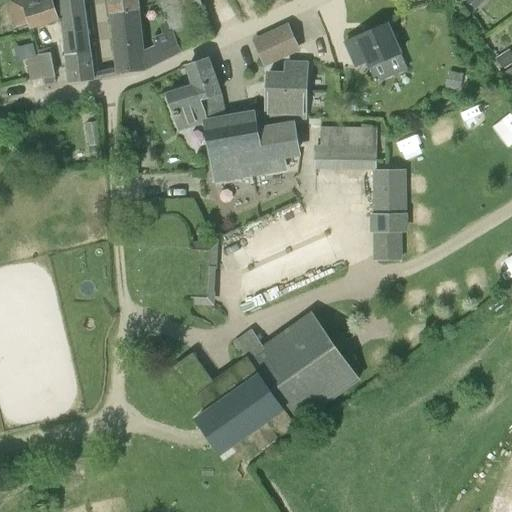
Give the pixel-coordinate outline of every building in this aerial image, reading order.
[(31,28),(59,19),(52,0),(22,0),(25,7),(12,11),(17,26),(30,22),(31,28)] [(89,53),(82,0),(60,0),(63,17),(67,54),(89,53)] [(111,0),(113,14),(139,11),(137,0),(111,0)] [(214,37),(198,0),(160,0),(169,24),(173,36),(174,35),(180,51),(214,37)] [(462,0),(476,12),(481,5),(475,0),(462,0)] [(139,11),(113,14),(118,60),(120,69),(120,73),(146,70),(180,53),(180,51),(174,35),(173,36),(169,24),(161,26),(163,34),(153,38),(155,46),(143,52),(139,11)] [(255,35),(268,63),(304,47),(292,19),(255,35)] [(406,68),(396,43),(388,25),(345,44),(353,62),(356,67),(368,62),(377,82),(406,68)] [(36,54),(34,47),(27,49),(29,56),(36,54)] [(38,50),(44,78),(55,76),(50,48),(38,50)] [(495,59),(502,70),(511,63),(511,55),(509,50),(506,52),(495,59)] [(92,79),(92,78),(89,53),(67,54),(71,82),(92,79)] [(195,85),(169,93),(180,129),(224,115),(219,93),(208,60),(188,66),(195,85)] [(305,119),(307,64),(286,64),(286,75),(268,74),(267,118),(305,119)] [(511,65),(503,71),(511,88),(511,65)] [(445,89),(461,91),(463,73),(447,71),(445,89)] [(226,122),(207,125),(217,180),(287,169),(285,159),(301,157),(295,122),(258,128),(256,116),(239,119),(240,123),(226,125),(226,122)] [(98,121),(85,124),(89,147),(101,145),(98,121)] [(376,147),(377,130),(322,129),(322,146),(376,147)] [(135,153),(123,154),(123,167),(125,177),(137,176),(135,165),(135,153)] [(408,213),(407,170),(372,170),(373,213),(408,213)] [(210,302),(212,248),(139,245),(137,299),(210,302)] [(208,410),(192,420),(219,458),(234,448),(244,462),(358,381),(310,313),(263,347),(245,360),(214,383),(201,392),(198,394),(197,395),(208,410)]
